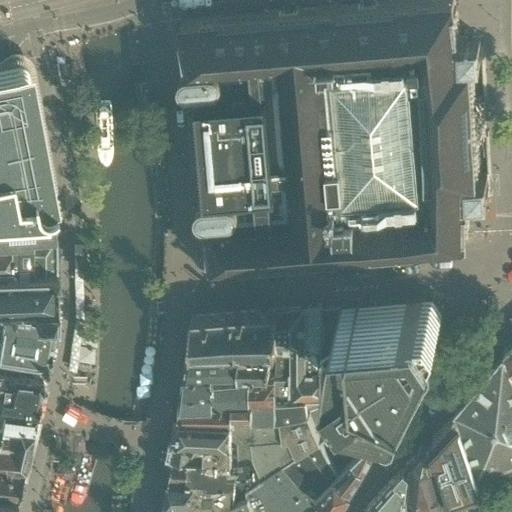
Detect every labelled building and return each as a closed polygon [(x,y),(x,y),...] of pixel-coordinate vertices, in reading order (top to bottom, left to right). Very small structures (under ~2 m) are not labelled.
[(396,0),(396,1),(339,6),(359,248),(418,243),(419,244),(438,243),(438,241),(466,239),(466,230),(465,229),(468,229),(468,204),(466,204),(466,203),(466,197),(465,196),(485,195),(488,195),(487,174),(478,175),(478,174),(472,58),(481,57),(480,36),(457,37),(457,30),(459,30),(456,5),(454,6),(454,4),(453,0),(396,0)] [(181,73),(180,75),(180,77),(181,77),(181,79),(182,81),(184,82),(185,83),(187,84),(189,85),(190,85),(192,85),(194,85),(196,85),(196,86),(197,86),(207,85),(213,85),(214,90),(207,91),(197,92),(206,188),(207,188),(222,187),(222,193),(207,194),(206,194),(205,194),(205,195),(205,196),(203,196),(201,197),(200,198),(198,199),(198,201),(197,203),(196,204),(196,206),(197,208),(197,210),(198,211),(199,213),(200,214),(202,215),(204,216),(205,216),(207,216),(208,216),(209,216),(210,224),(210,225),(209,225),(208,226),(210,250),(212,250),(212,251),(212,261),(304,252),(339,249),(340,251),(359,250),(359,248),(339,6),(339,4),(318,6),(318,8),(216,17),(211,18),(207,18),(202,18),(199,19),(194,19),(192,19),(187,20),(182,20),(183,26),(183,30),(184,30),(184,31),(182,32),(186,56),(188,55),(188,56),(189,65),(188,65),(186,66),(184,67),(183,68),(182,70),(181,71),(181,73)] [(141,50),(143,58),(169,53),(164,22),(136,26),(138,35),(148,33),(150,40),(151,48),(141,50)] [(148,33),(138,35),(139,42),(150,40),(148,33)] [(139,42),(141,50),(151,48),(150,40),(139,42)] [(53,51),(54,52),(56,66),(66,65),(70,65),(68,49),(53,51)] [(54,52),(20,57),(18,57),(14,57),(0,59),(0,237),(54,233),(54,231),(81,230),(79,202),(68,133),(53,135),(50,125),(56,124),(51,104),(53,103),(51,95),(61,93),(58,78),(58,76),(56,66),(54,52)] [(173,74),(169,53),(143,58),(146,79),(173,74)] [(68,75),(66,65),(56,66),(58,76),(68,75)] [(146,79),(149,94),(178,89),(173,74),(146,79)] [(153,116),(180,112),(182,111),(178,89),(149,94),(153,116)] [(51,95),(53,103),(51,104),(56,124),(50,125),(53,135),(68,133),(61,93),(51,95)] [(153,116),(155,132),(183,128),(180,112),(153,116)] [(164,257),(163,281),(176,282),(176,293),(169,293),(170,304),(192,304),(196,264),(198,264),(198,231),(190,231),(190,201),(197,201),(197,186),(195,186),(192,166),(188,167),(183,128),(155,132),(160,155),(162,172),(164,189),(169,188),(170,228),(164,228),(164,257)] [(0,310),(2,310),(55,315),(83,317),(81,232),(81,230),(54,231),(54,233),(0,237),(0,310)] [(163,281),(163,304),(170,304),(169,293),(176,293),(176,282),(163,281)] [(331,371),(340,384),(349,378),(380,386),(398,391),(398,390),(400,391),(407,376),(409,377),(410,376),(409,374),(421,349),(437,317),(423,296),(340,303),(337,329),(330,328),(327,349),(334,350),(333,356),(338,364),(332,368),(331,371)] [(191,315),(190,351),(233,347),(236,372),(238,372),(238,378),(254,378),(267,377),(267,373),(287,372),(287,376),(288,400),(319,398),(319,371),(318,370),(322,349),(325,328),(323,302),(305,304),(273,309),(220,313),(220,312),(192,315),(191,315)] [(140,446),(174,454),(174,457),(230,458),(230,440),(236,440),(235,459),(250,458),(251,441),(281,441),(280,419),(276,419),(251,419),(244,419),(244,421),(231,420),(232,412),(251,413),(252,402),(272,400),(288,400),(287,376),(267,377),(254,378),(238,378),(228,379),(225,379),(225,372),(236,372),(233,347),(190,351),(191,315),(192,315),(193,304),(192,304),(170,304),(163,304),(162,315),(160,347),(158,365),(153,401),(150,400),(145,420),(144,420),(144,422),(145,422),(145,426),(146,426),(142,443),(141,443),(140,446)] [(44,361),(47,361),(46,370),(73,374),(83,317),(55,315),(2,310),(0,318),(0,356),(41,363),(42,362),(44,361)] [(478,472),(511,471),(511,365),(505,351),(498,359),(498,360),(476,386),(464,401),(463,401),(456,409),(456,410),(477,472),(478,472)] [(72,381),(45,375),(38,373),(19,370),(19,375),(0,372),(0,406),(36,412),(40,393),(54,397),(70,401),(75,382),(72,381)] [(366,447),(351,461),(363,470),(373,453),(377,445),(381,438),(400,391),(398,390),(398,391),(380,386),(349,378),(340,384),(346,392),(349,393),(338,420),(348,424),(346,431),(366,447)] [(40,393),(36,412),(32,427),(46,430),(54,397),(40,393)] [(92,412),(70,401),(54,397),(46,430),(58,432),(57,434),(59,434),(86,435),(86,434),(88,435),(91,423),(94,412),(92,412)] [(251,413),(251,419),(276,419),(280,419),(281,441),(251,441),(250,458),(257,482),(248,488),(239,494),(241,499),(227,507),(195,505),(195,511),(323,511),(326,510),(327,511),(337,511),(338,511),(335,509),(318,495),(335,477),(339,473),(334,468),(324,451),(308,413),(304,400),(320,399),(319,398),(288,400),(272,400),(252,402),(251,413)] [(46,430),(32,427),(36,412),(0,406),(0,468),(22,471),(48,474),(57,434),(58,432),(46,430)] [(431,447),(430,448),(433,457),(438,456),(445,483),(451,511),(455,511),(469,509),(488,504),(482,486),(478,472),(477,472),(456,410),(456,411),(456,410),(455,410),(456,412),(455,412),(456,413),(456,414),(451,419),(450,417),(450,416),(450,417),(447,420),(447,419),(447,421),(442,426),(442,425),(441,425),(441,426),(439,428),(438,428),(439,430),(435,434),(434,435),(433,435),(433,434),(433,437),(433,436),(433,437),(434,441),(434,444),(431,447),(431,446),(431,447)] [(399,496),(396,511),(397,511),(403,506),(402,511),(451,511),(445,483),(440,484),(433,457),(430,448),(428,440),(427,440),(400,470),(403,473),(399,496)] [(230,458),(174,457),(138,453),(135,472),(170,475),(198,477),(198,483),(245,482),(248,488),(257,482),(250,458),(235,459),(230,458)] [(351,461),(339,473),(335,477),(351,491),(363,470),(351,461)] [(48,474),(22,471),(0,468),(0,492),(16,494),(16,496),(43,500),(44,495),(46,484),(48,475),(48,474)] [(385,486),(399,496),(403,473),(400,470),(394,476),(385,486)] [(132,490),(167,493),(165,504),(195,505),(227,507),(241,499),(239,494),(248,488),(245,482),(198,483),(198,477),(170,475),(135,472),(132,490)] [(351,491),(335,477),(318,495),(335,509),(338,511),(351,491)] [(392,511),(396,511),(399,496),(385,486),(374,499),(392,511)] [(195,511),(195,505),(165,504),(167,493),(132,490),(132,491),(131,511),(195,511)] [(41,511),(43,500),(16,496),(16,494),(0,492),(0,511),(41,511)] [(392,511),(374,499),(366,508),(373,511),(392,511)]
